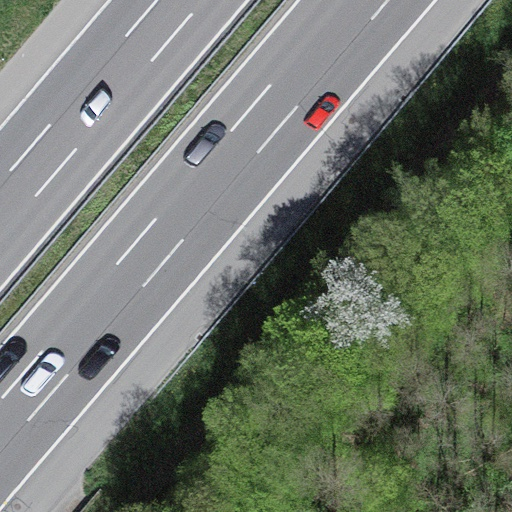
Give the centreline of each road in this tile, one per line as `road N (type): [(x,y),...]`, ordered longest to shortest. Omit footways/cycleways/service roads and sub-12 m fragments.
road 1 (motorway): [(0,427),(366,0)]
road 2 (motorway): [(181,0),(0,211)]
